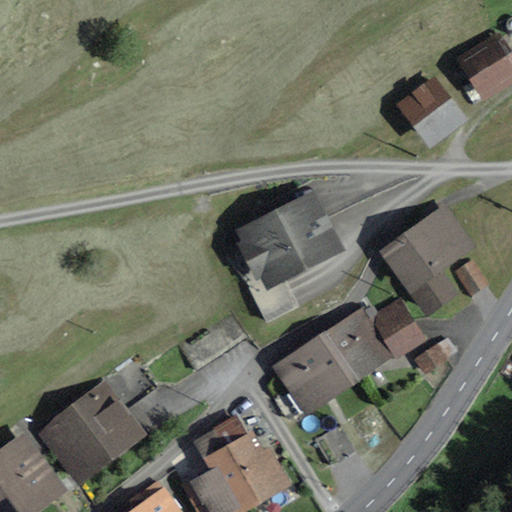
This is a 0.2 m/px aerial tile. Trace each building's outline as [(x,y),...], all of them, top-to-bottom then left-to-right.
[(484,93),(511,76),(511,63),(497,38),(463,59),(484,93)] [(434,140),(463,118),(435,82),(406,103),(434,140)] [(266,223),(247,233),(269,277),(249,287),(267,322),(295,307),(278,273),(332,246),(310,201),(290,211),(286,203),(262,215),(266,223)] [(435,218),(387,253),(428,311),(453,293),(437,271),(468,248),(461,238),(464,236),(459,228),(456,230),(446,215),(437,221),(435,218)] [(457,271),(472,293),(486,284),(471,262),(457,271)] [(402,300),(369,319),(392,351),(395,355),(402,351),(403,353),(424,339),(403,309),(407,306),(402,300)] [(231,311),(179,346),(196,371),(248,336),(231,311)] [(364,311),(328,335),(356,375),(392,351),(369,319),(364,311)] [(280,367),(295,390),(307,407),(356,375),(328,335),(280,367)] [(436,346),(417,359),(424,371),(444,358),(436,346)] [(132,356),(104,377),(110,385),(43,434),(77,478),(139,432),(122,408),(154,385),(132,356)] [(288,419),(307,407),(295,390),(277,402),(288,419)] [(229,421),(215,430),(236,465),(219,475),(236,508),(285,482),(269,450),(259,456),(238,420),(229,421)] [(341,425),(315,440),(330,466),(356,451),(341,425)] [(219,475),(236,465),(215,430),(197,440),(215,470),(185,488),(198,511),(229,511),(236,508),(219,475)] [(21,445),(0,461),(0,511),(17,511),(52,487),(21,445)] [(178,511),(157,482),(114,511),(178,511)]
